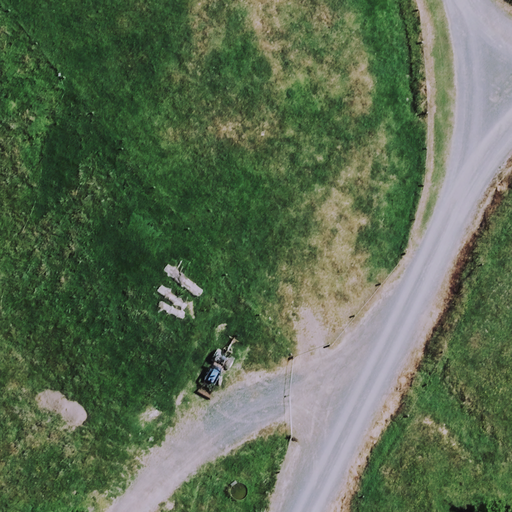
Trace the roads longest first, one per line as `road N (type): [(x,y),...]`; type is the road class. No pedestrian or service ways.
road 1 (track): [(307,511),(456,203),(511,126)]
road 2 (track): [(470,1),(477,64),(456,203)]
